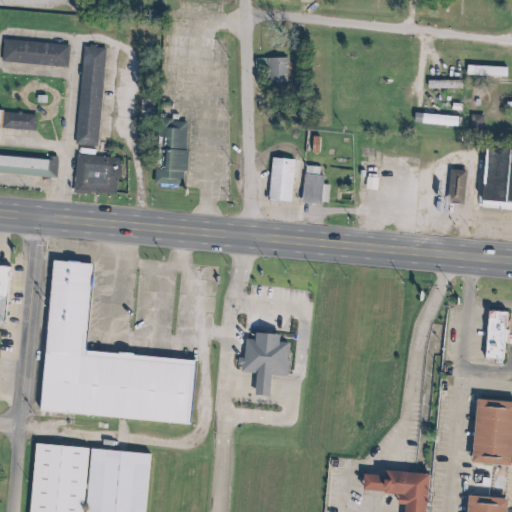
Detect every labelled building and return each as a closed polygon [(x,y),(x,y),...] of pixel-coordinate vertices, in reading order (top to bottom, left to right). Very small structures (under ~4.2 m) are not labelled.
[(70,45),(67,67),(2,61),(4,38),(70,45)] [(95,44),(86,143),(108,145),(117,46),(95,44)] [(267,87),(288,87),(288,59),(267,59),(267,87)] [(462,81),(428,81),(428,90),(462,90),(462,81)] [(15,112),(14,127),(46,130),(47,114),(15,112)] [(461,118),(415,114),(414,124),(460,128),(461,118)] [(484,116),(471,116),(470,134),(483,134),(484,116)] [(167,186),(197,187),(197,174),(200,174),(201,148),(199,148),(200,121),(178,120),(176,161),(168,161),(167,186)] [(511,149),(500,148),(494,208),(511,209),(511,149)] [(0,151),(0,172),(67,178),(69,157),(0,151)] [(88,154),(85,193),(103,195),(103,191),(127,193),(131,158),(88,154)] [(284,158),(281,200),(302,202),(305,160),(284,158)] [(466,205),(466,172),(449,172),(448,205),(466,205)] [(324,205),(324,175),(303,175),(303,205),(324,205)] [(195,361),(190,424),(40,410),(53,260),(94,264),(86,351),(195,361)] [(0,266),(0,321),(5,322),(10,267),(0,266)] [(511,307),(501,306),(498,358),(511,358),(511,307)] [(484,361),(504,363),(507,312),(487,311),(484,361)] [(265,328),(265,336),(255,335),(252,370),(267,371),(265,390),(281,391),(283,372),(298,373),(301,341),(291,340),(292,331),(265,328)] [(12,356),(0,355),(0,391),(8,392),(12,356)] [(489,397),(511,399),(511,465),(483,463),(489,397)] [(36,443),(29,511),(83,511),(89,448),(36,443)] [(91,449),(85,511),(145,511),(150,454),(91,449)] [(370,466),(368,490),(410,493),(409,499),(416,500),(414,511),(438,511),(442,471),(370,466)] [(479,511),(481,495),(511,498),(511,511),(479,511)]
